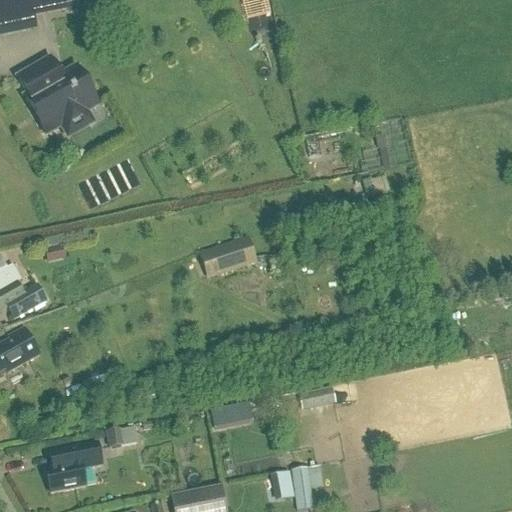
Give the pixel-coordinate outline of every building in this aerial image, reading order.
[(75,11),(73,0),(5,0),(0,1),(0,39),(36,32),(34,20),(75,11)] [(60,82),(50,65),(18,83),(28,101),(24,103),(44,137),(62,127),(68,137),(88,126),(82,115),(96,107),(76,73),(60,82)] [(207,283),(256,267),(247,240),(198,256),(207,283)] [(21,284),(12,269),(0,275),(0,315),(6,312),(13,323),(45,305),(37,289),(23,297),(16,286),(21,284)] [(330,286),(320,289),(324,304),(334,301),(330,286)] [(7,377),(38,360),(22,331),(8,340),(10,343),(0,348),(0,376),(5,374),(7,377)] [(315,394),(298,397),(302,414),(318,410),(315,394)] [(252,465),(251,428),(223,429),(224,458),(235,457),(235,466),(252,465)] [(123,451),(123,449),(120,433),(105,436),(108,453),(123,451)] [(52,497),(87,490),(84,474),(103,470),(99,447),(56,455),(59,472),(48,474),(52,497)] [(295,511),(310,511),(312,511),(307,472),(291,474),(295,511)] [(226,511),(222,489),(201,493),(204,511),(226,511)]
